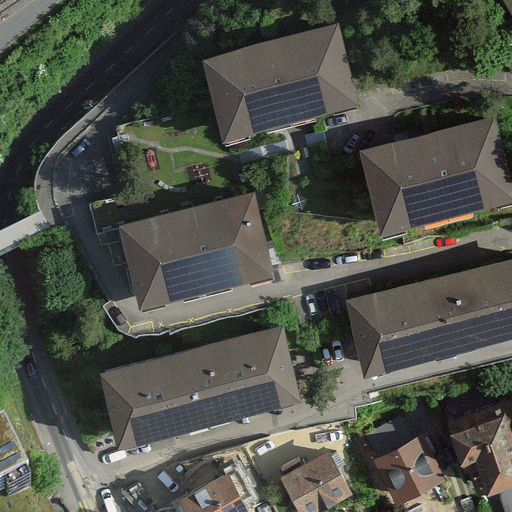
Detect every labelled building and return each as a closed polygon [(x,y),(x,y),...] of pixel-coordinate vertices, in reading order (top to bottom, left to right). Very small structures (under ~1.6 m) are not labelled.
[(336,24),(209,54),(226,125),(353,94),(336,24)] [(492,115),(366,146),(385,221),(412,214),(483,196),(510,189),(492,115)] [(244,270),(271,263),(252,190),(123,223),(142,296),(170,289),(244,270)] [(101,226),(117,227),(117,196),(102,196),(101,226)] [(511,256),(350,297),(366,361),(511,324),(511,256)] [(279,324),(104,368),(120,431),(136,427),(279,391),(295,387),(279,324)] [(511,511),(511,418),(506,403),(454,423),(478,485),(496,478),(510,511),(511,511)] [(0,511),(18,511),(57,496),(27,427),(0,438),(0,511)] [(378,456),(398,495),(442,472),(422,434),(378,456)] [(330,448),(284,473),(304,511),(350,487),(330,448)] [(254,511),(233,473),(181,502),(186,511),(254,511)] [(134,482),(142,508),(158,503),(150,477),(134,482)]
